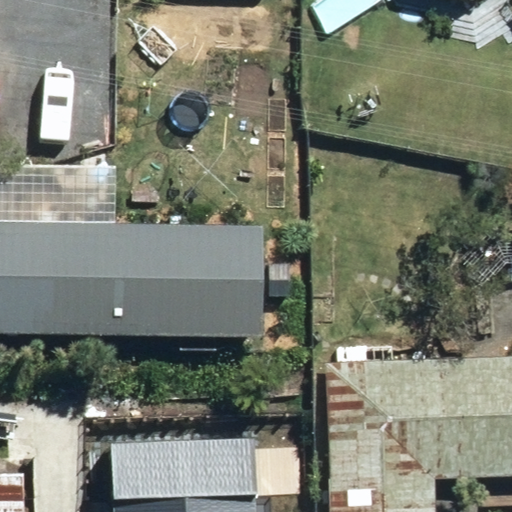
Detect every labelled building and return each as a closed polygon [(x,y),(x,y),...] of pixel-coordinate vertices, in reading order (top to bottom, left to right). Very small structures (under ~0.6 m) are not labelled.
[(397,0),(460,14),(481,0),(397,0)] [(0,233),(0,348),(245,352),(250,238),(0,233)] [(511,366),(321,368),(319,511),(424,511),(425,489),(511,489),(511,366)] [(302,380),(223,392),(234,468),(313,456),(302,380)] [(0,511),(17,511),(18,479),(0,479),(0,511)]
